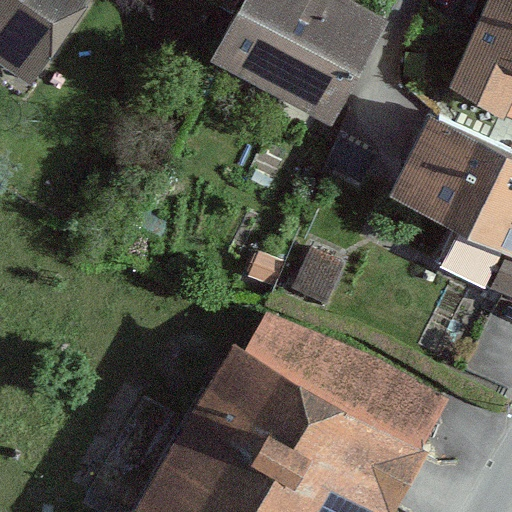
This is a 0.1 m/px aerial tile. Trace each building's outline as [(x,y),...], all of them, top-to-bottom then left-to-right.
[(0,0),(0,50),(38,75),(86,0),(0,0)] [(394,16),(364,0),(246,0),(220,49),(341,114),(394,16)] [(511,0),(498,0),(461,89),(511,110),(511,0)] [(482,225),(511,158),(511,144),(437,110),(402,188),(482,225)] [(511,158),(482,225),(511,238),(511,158)] [(493,268),(502,243),(455,225),(445,250),(493,268)] [(511,258),(501,284),(511,288),(511,258)] [(347,511),(356,497),(381,511),(391,511),(427,450),(240,346),(147,511),(347,511)]
